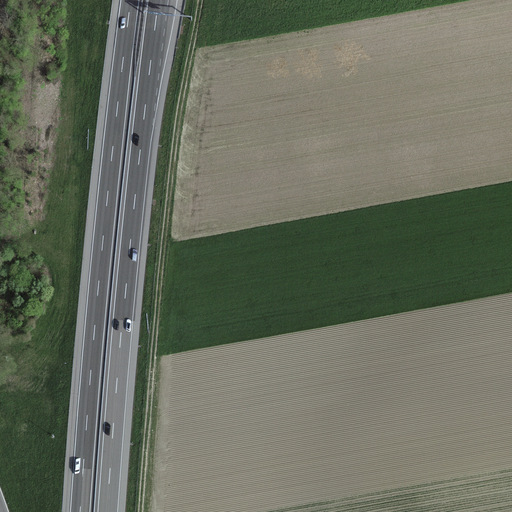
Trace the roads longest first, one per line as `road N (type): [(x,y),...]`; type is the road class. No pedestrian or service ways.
road 1 (track): [(200,0),(168,197),(140,511)]
road 2 (motorway): [(107,511),(158,0)]
road 3 (motorway): [(130,0),(80,511)]
